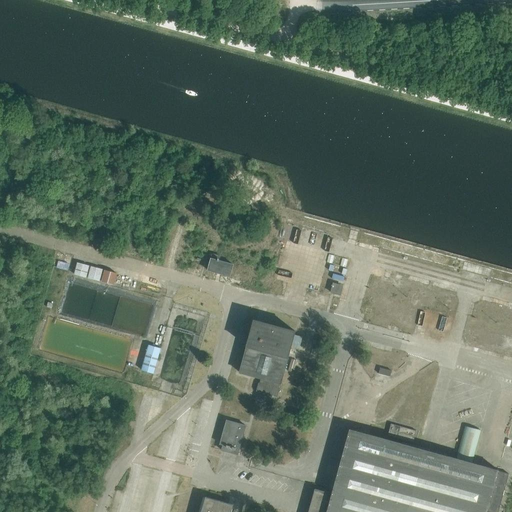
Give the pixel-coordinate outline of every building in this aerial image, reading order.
[(230,276),(233,266),(233,264),(219,261),(220,256),(212,254),(208,270),(230,276)] [(69,263),(64,262),(58,260),(56,267),(67,270),(69,263)] [(74,274),(86,278),(90,265),(77,262),(74,274)] [(88,277),(100,281),(103,269),(91,266),(88,277)] [(101,281),(114,285),(117,273),(105,269),(101,281)] [(333,283),(331,292),(340,294),(342,286),(333,283)] [(240,372),(261,378),(259,382),(258,382),(256,391),(277,397),(281,384),(295,331),(254,320),(240,372)] [(141,370),(154,373),(161,348),(148,345),(141,370)] [(288,371),(294,372),(297,360),(291,358),(288,371)] [(238,454),(246,425),(227,420),(220,444),(223,445),(222,450),(238,454)] [(417,431),(391,424),(388,435),(413,442),(417,431)] [(498,511),(509,473),(418,448),(350,429),(326,511),(486,511),(487,510),(493,511),(498,511)] [(323,511),(329,493),(315,489),(308,511),(323,511)] [(201,511),(231,511),(233,505),(206,497),(201,511)]
